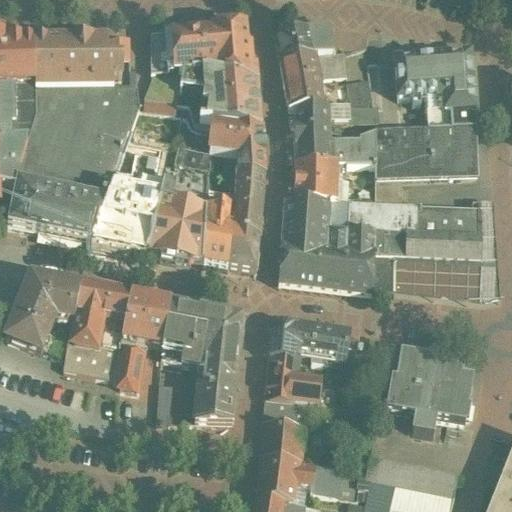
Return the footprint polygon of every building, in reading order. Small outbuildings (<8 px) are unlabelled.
[(326,32),(272,45),(279,67),(314,62),(319,61),(334,60),(326,32)] [(245,34),(210,37),(181,40),(181,39),(150,42),(150,82),(183,81),(207,80),(236,86),(235,87),(256,91),(256,75),(252,75),(250,53),(247,54),(245,34)] [(6,40),(0,39),(0,181),(14,181),(17,181),(35,120),(35,95),(34,44),(31,43),(22,44),(6,44),(6,40)] [(107,41),(34,42),(34,44),(35,95),(78,95),(102,95),(114,95),(114,84),(118,84),(122,79),(122,72),(118,69),(108,69),(107,41)] [(334,60),(319,61),(323,85),(346,83),(344,59),(334,60)] [(470,60),(445,62),(445,63),(436,64),(436,63),(394,66),(397,106),(425,104),(428,137),(476,135),(470,60)] [(314,62),(279,67),(288,117),(293,116),(323,116),(323,115),(314,62)] [(256,91),(235,87),(236,86),(207,80),(183,81),(179,98),(202,101),(202,103),(198,129),(213,131),(260,137),(256,91)] [(150,82),(150,83),(153,83),(144,106),(176,110),(179,98),(183,81),(150,82)] [(78,95),(35,95),(35,120),(17,181),(14,181),(11,195),(14,196),(7,233),(91,250),(120,165),(121,165),(130,139),(139,117),(137,102),(136,105),(102,95),(78,95)] [(373,114),(358,114),(348,114),(348,128),(377,128),(376,113),(373,113),(373,114)] [(348,114),(328,115),(329,129),(348,128),(348,114)] [(323,116),(293,116),(294,140),(293,140),(294,159),(295,171),(330,173),(329,150),(329,129),(328,115),(323,115),(323,116)] [(261,138),(213,132),(213,131),(208,161),(210,162),(237,166),(235,181),(263,184),(262,163),(264,163),(264,152),(262,152),(261,138)] [(476,137),(374,140),(375,150),(375,173),(375,184),(399,183),(477,181),(476,137)] [(91,250),(146,261),(162,193),(163,189),(160,188),(159,193),(154,192),(160,158),(128,151),(132,140),(130,139),(121,165),(120,165),(91,250)] [(375,150),(329,150),(330,173),(336,173),(336,172),(344,172),(344,174),(345,174),(375,173),(375,150)] [(177,155),(169,190),(163,189),(162,193),(175,196),(171,213),(206,220),(206,212),(210,162),(208,161),(177,155)] [(330,173),(295,171),(294,211),(328,211),(345,212),(346,212),(346,211),(347,194),(346,194),(346,189),(351,189),(351,188),(345,187),(345,174),(344,174),(344,172),(336,172),(336,173),(330,173)] [(235,181),(233,214),(227,277),(228,277),(229,276),(246,278),(254,280),(254,281),(255,282),(263,206),(264,184),(263,184),(235,181)] [(399,183),(375,184),(375,199),(399,198),(399,183)] [(175,196),(162,193),(146,261),(203,272),(206,220),(171,213),(175,196)] [(399,198),(375,199),(375,213),(390,213),(405,214),(405,198),(399,198)] [(344,240),(329,239),(328,211),(294,211),(284,210),(279,285),(372,298),(373,259),(373,242),(344,240)] [(391,299),(482,312),(499,308),(492,210),(478,210),(478,216),(479,245),(479,269),(405,266),(392,264),(391,299)] [(345,212),(328,211),(329,239),(344,240),(345,212)] [(375,213),(346,211),(346,212),(345,212),(344,240),(373,242),(390,243),(390,213),(375,213)] [(233,214),(206,212),(206,220),(203,272),(227,277),(233,214)] [(405,214),(390,213),(390,243),(405,243),(405,242),(413,242),(414,214),(405,214)] [(478,216),(414,214),(413,242),(479,245),(478,216)] [(390,243),(373,242),(373,259),(390,259),(390,264),(392,264),(405,266),(479,269),(479,245),(413,242),(405,242),(405,243),(390,243)] [(390,259),(373,259),(372,298),(391,300),(391,299),(392,264),(390,264),(390,259)] [(81,292),(30,282),(5,345),(41,360),(55,324),(68,326),(75,324),(81,292)] [(131,297),(82,286),(75,324),(72,339),(70,339),(68,347),(65,368),(63,378),(114,388),(117,368),(122,345),(131,302),(131,297)] [(170,309),(131,302),(122,345),(144,349),(163,353),(170,309)] [(209,321),(171,314),(172,310),(170,309),(163,353),(162,367),(199,374),(209,321)] [(239,327),(209,321),(199,374),(200,374),(200,378),(189,377),(184,432),(228,432),(235,362),(239,327)] [(272,336),(269,364),(299,367),(300,367),(300,364),(344,371),(346,353),(345,353),(347,338),(289,329),(279,328),(274,332),(272,336)] [(144,349),(122,345),(117,368),(114,388),(119,389),(120,390),(120,394),(138,397),(138,396),(139,391),(136,391),(144,349)] [(437,369),(401,363),(394,401),(388,401),(385,419),(414,424),(411,441),(433,444),(436,427),(463,431),(470,387),(454,385),(455,378),(436,375),(437,369)] [(299,367),(269,364),(264,407),(307,410),(307,412),(318,413),(321,387),(298,384),(299,376),(298,376),(299,367)] [(155,432),(169,432),(172,392),(158,392),(155,432)] [(307,410),(264,407),(262,430),(306,435),(307,412),(307,410)] [(304,436),(262,431),(259,468),(300,472),(304,436)] [(511,511),(511,458),(490,511),(511,511)] [(457,479),(370,461),(366,485),(395,491),(453,504),(457,479)] [(300,472),(259,468),(256,506),(293,511),(297,487),(304,495),(310,496),(310,501),(335,503),(339,478),(300,472)] [(390,511),(395,492),(370,487),(365,511),(390,511)] [(450,511),(453,504),(395,491),(395,492),(390,511),(450,511)]
